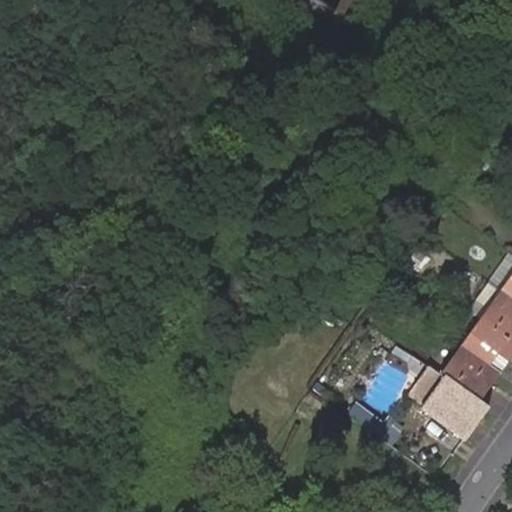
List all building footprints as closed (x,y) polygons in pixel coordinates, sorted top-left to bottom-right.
[(426,252),(438,234),(427,226),(415,244),(426,252)] [(511,311),(505,307),(485,335),(511,354),(511,311)] [(511,354),(485,335),(466,362),(503,388),(511,374),(511,354)] [(503,388),(466,362),(446,389),(453,393),(483,415),(503,388)] [(446,389),(437,383),(416,412),(431,423),(453,393),(446,389)] [(469,454),(492,421),(483,415),(453,393),(431,423),(429,426),(469,454)]
